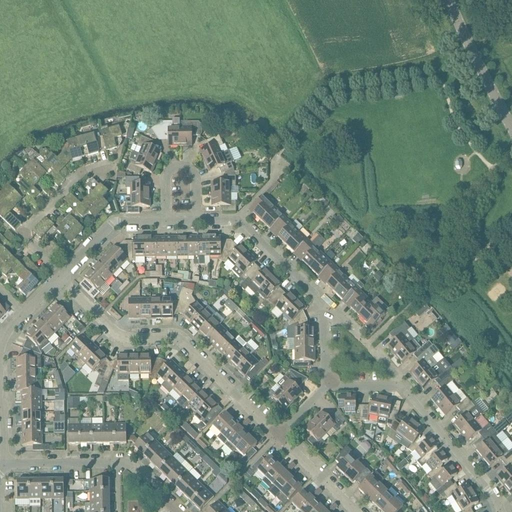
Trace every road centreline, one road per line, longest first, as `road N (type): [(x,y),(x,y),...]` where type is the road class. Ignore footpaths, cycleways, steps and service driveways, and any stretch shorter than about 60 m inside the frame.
road 1 (residential): [(278,436),(176,336),(121,336),(60,277)]
road 2 (residential): [(196,221),(236,221),(323,303),(326,386)]
road 3 (residential): [(326,386),(400,385),(500,511)]
road 4 (residential): [(9,464),(125,462),(179,511)]
road 5 (residential): [(62,275),(22,234),(82,172),(112,164)]
road 6 (unclassified): [(511,127),(448,0)]
road 7 (residential): [(62,275),(114,222),(166,221)]
road 8 (residential): [(166,221),(165,178),(180,166),(195,177),(196,221)]
